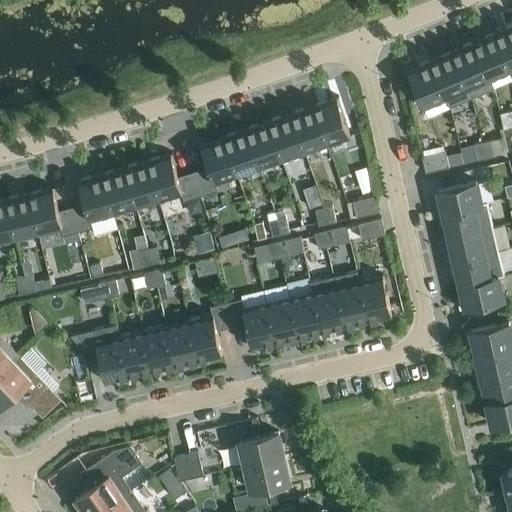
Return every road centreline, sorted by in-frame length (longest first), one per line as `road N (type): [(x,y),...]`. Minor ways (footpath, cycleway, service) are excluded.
road 1 (residential): [(8,483),(80,429),(395,357),(420,344),(423,313),(355,44)]
road 2 (unclassified): [(0,155),(355,44)]
